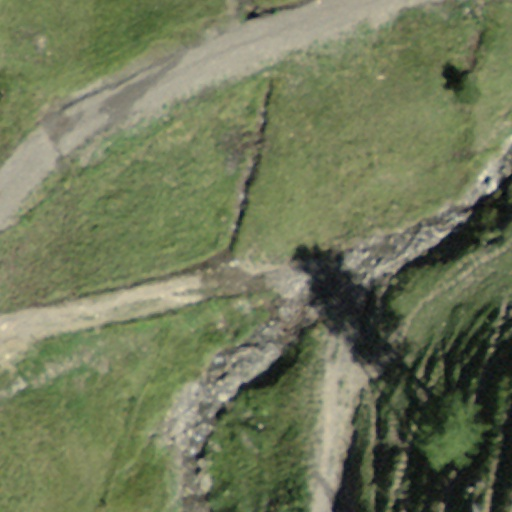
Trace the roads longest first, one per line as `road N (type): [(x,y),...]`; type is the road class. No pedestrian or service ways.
road 1 (track): [(0,335),(197,283),(298,277),(317,284),(345,314),(348,336),(321,511)]
road 2 (track): [(0,195),(72,124),(370,0)]
